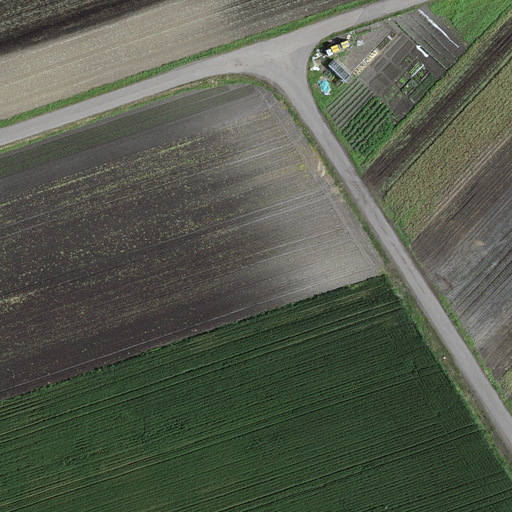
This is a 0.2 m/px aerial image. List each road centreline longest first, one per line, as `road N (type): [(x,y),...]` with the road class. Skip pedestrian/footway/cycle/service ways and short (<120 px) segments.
road 1 (track): [(511,431),(268,47)]
road 2 (track): [(0,138),(410,0)]
